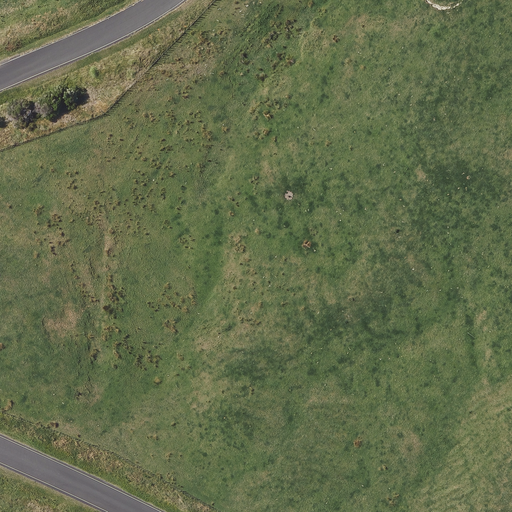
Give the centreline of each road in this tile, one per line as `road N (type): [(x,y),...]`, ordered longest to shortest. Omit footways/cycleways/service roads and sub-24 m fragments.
road 1 (residential): [(159,0),(0,78)]
road 2 (residential): [(0,451),(124,511)]
